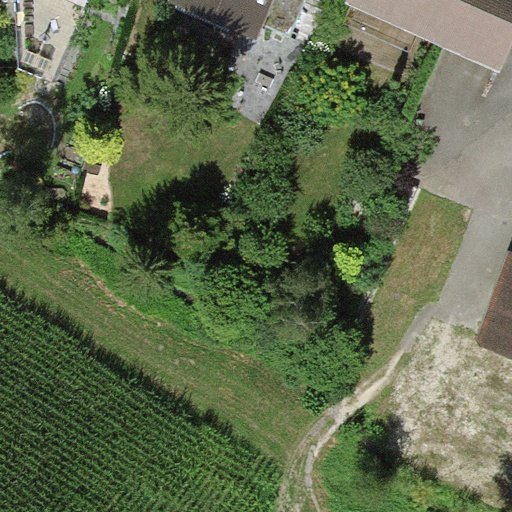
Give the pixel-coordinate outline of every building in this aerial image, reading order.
[(168,0),(168,1),(257,40),(264,25),(274,0),(168,0)] [(305,0),(274,0),(264,25),(289,36),(305,0)] [(511,41),(511,0),(347,0),(346,3),(350,4),(417,34),(499,70),(511,41)] [(417,34),(350,4),(333,43),(401,72),(417,34)] [(511,251),(509,250),(477,344),(511,357),(511,251)]
